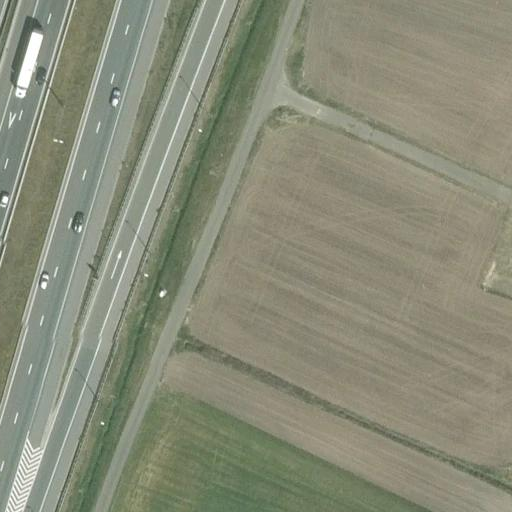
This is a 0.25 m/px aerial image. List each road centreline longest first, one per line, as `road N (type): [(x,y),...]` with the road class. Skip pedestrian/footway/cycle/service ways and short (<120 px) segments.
road 1 (unclassified): [(102,511),(297,0)]
road 2 (motorway): [(27,511),(216,0)]
road 3 (motorway): [(0,469),(136,0)]
road 4 (motorway): [(46,0),(0,156)]
